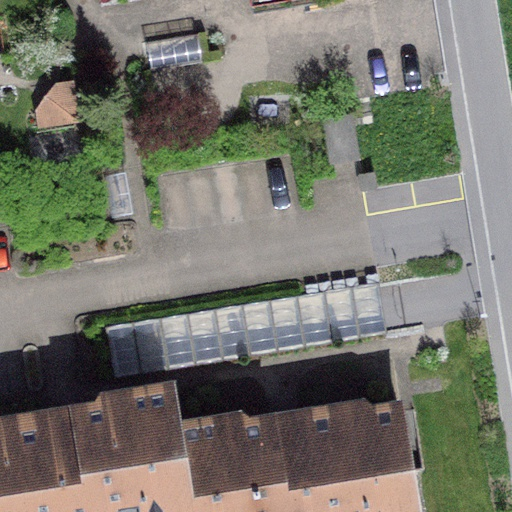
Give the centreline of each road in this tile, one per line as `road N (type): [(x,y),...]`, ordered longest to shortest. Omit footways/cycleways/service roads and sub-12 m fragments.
road 1 (residential): [(505,217),(0,305)]
road 2 (residential): [(468,0),(505,217)]
